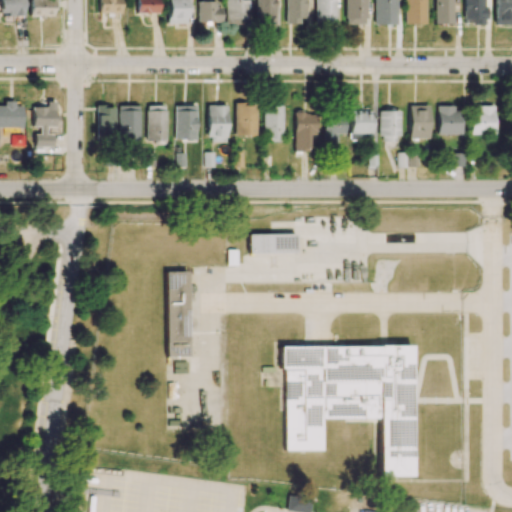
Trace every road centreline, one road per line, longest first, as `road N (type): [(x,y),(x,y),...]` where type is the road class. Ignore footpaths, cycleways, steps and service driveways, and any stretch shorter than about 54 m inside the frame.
road 1 (residential): [(0,189),(511,188)]
road 2 (residential): [(511,65),(0,64)]
road 3 (residential): [(34,511),(76,189)]
road 4 (residential): [(76,189),(75,0)]
